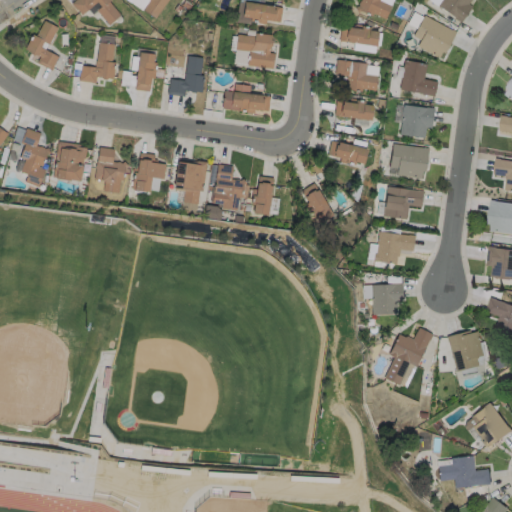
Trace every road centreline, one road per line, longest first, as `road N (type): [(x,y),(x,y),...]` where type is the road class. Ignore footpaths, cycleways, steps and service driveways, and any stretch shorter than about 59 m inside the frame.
road 1 (residential): [(0,73),(28,95),(94,114),(297,139),(314,0)]
road 2 (residential): [(448,287),(463,134),(497,30),(511,18)]
